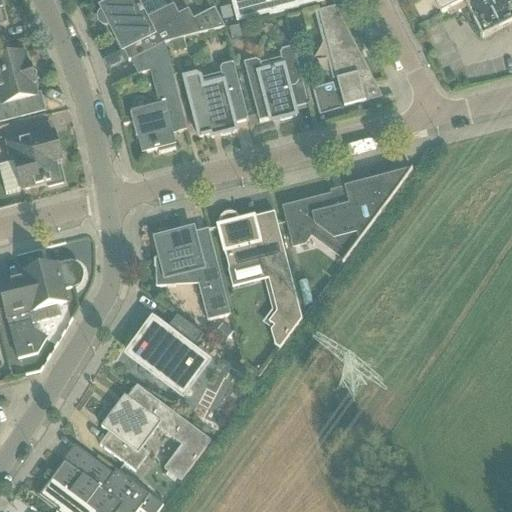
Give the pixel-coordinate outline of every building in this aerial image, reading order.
[(99,19),(99,20),(99,21),(99,22),(100,22),(100,23),(100,24),(101,24),(102,25),(103,26),(104,26),(105,26),(106,26),(107,26),(108,26),(109,26),(112,30),(114,28),(118,35),(116,36),(115,37),(129,63),(131,63),(164,45),(170,44),(183,40),(201,36),(224,30),(222,26),(214,11),(194,21),(188,11),(179,16),(174,6),(146,21),(135,0),(117,0),(101,8),(103,13),(102,13),(101,14),(100,15),(100,16),(99,16),(99,17),(99,18),(99,19)] [(232,0),(238,22),(268,14),(268,13),(272,12),(273,17),(283,15),(302,10),(299,0),(232,0)] [(447,13),(464,4),(472,0),(433,0),(441,16),(447,13)] [(511,0),(472,0),(464,4),(482,40),(511,24),(511,0)] [(335,11),(335,9),(314,15),(324,50),(327,49),(339,91),(335,92),(333,85),(312,90),(319,117),(382,100),(382,99),(366,103),(361,85),(372,82),(373,82),(346,30),(341,31),(335,11)] [(231,10),(218,13),(222,26),(234,23),(231,10)] [(239,28),(228,31),(231,43),(242,40),(239,28)] [(183,40),(170,44),(173,55),(186,51),(183,40)] [(187,132),(164,45),(131,63),(138,77),(139,77),(139,76),(150,70),(160,108),(130,116),(136,140),(139,139),(143,154),(158,150),(159,154),(174,150),(172,139),(171,133),(177,132),(178,135),(187,132)] [(295,111),(308,107),(293,49),(282,52),(280,56),(283,69),(263,74),(260,64),(256,62),(244,65),(259,124),(273,121),(272,119),(279,117),(279,119),(280,122),(296,118),(295,115),(296,115),(296,114),(295,111)] [(0,101),(0,124),(44,113),(40,96),(35,98),(32,86),(35,85),(31,68),(28,68),(28,67),(30,66),(27,57),(25,57),(25,56),(0,62),(0,98),(1,101),(0,101)] [(219,132),(220,138),(237,133),(235,126),(248,123),(233,65),(222,68),(220,71),(223,84),(202,89),(200,79),(196,77),(184,80),(199,139),(213,136),(212,134),(219,132)] [(61,163),(59,154),(54,134),(7,146),(12,163),(14,162),(22,193),(47,186),(48,189),(63,185),(59,170),(56,170),(55,165),(61,163)] [(317,228),(352,254),(412,172),(411,172),(408,176),(348,192),(348,195),(344,196),(344,199),(337,200),(337,198),(285,211),(295,247),(304,245),(317,228)] [(220,227),(220,228),(218,229),(229,272),(264,264),(277,314),(269,325),(275,348),(279,351),(302,321),(279,234),(274,215),(253,220),(253,223),(242,226),(242,223),(240,224),(239,222),(238,220),(236,218),(235,217),(234,217),(231,216),(229,216),(228,216),(226,217),(224,218),(222,219),(221,221),(221,222),(220,223),(220,225),(220,227)] [(183,238),(182,234),(155,241),(160,260),(155,262),(156,271),(155,271),(156,289),(198,287),(209,323),(232,317),(208,231),(183,238)] [(22,278),(0,284),(0,294),(7,321),(8,320),(18,361),(37,356),(46,341),(32,333),(30,322),(57,315),(56,308),(67,305),(64,292),(75,289),(76,288),(77,288),(77,287),(78,286),(79,286),(80,285),(80,284),(81,283),(81,282),(82,281),(82,280),(82,279),(82,278),(82,277),(82,276),(82,274),(81,273),(81,272),(81,271),(80,271),(79,270),(79,269),(78,268),(77,267),(76,267),(75,266),(74,266),(73,266),(72,265),(71,265),(70,265),(69,265),(58,268),(57,266),(47,269),(21,276),(22,278)] [(131,357),(182,395),(205,365),(191,355),(203,338),(177,318),(165,335),(161,331),(155,339),(148,334),(131,357)] [(222,327),(214,337),(226,345),(233,335),(222,327)] [(113,438),(104,451),(135,474),(149,456),(142,451),(158,430),(181,448),(164,471),(168,474),(177,481),(181,484),(211,443),(137,388),(127,401),(132,405),(124,415),(116,410),(101,429),(113,438)] [(116,473),(114,476),(112,479),(105,474),(106,472),(82,455),(71,469),(65,464),(55,478),(57,480),(52,486),(50,484),(39,498),(58,511),(139,511),(140,511),(159,511),(163,507),(116,473)] [(168,474),(164,479),(174,486),(177,481),(168,474)]
